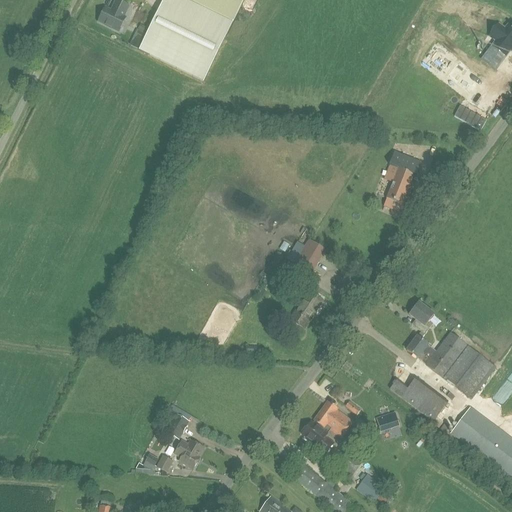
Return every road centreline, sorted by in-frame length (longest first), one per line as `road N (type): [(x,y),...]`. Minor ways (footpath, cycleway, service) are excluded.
road 1 (unclassified): [(206,511),(511,117)]
road 2 (unclassified): [(0,147),(72,0)]
